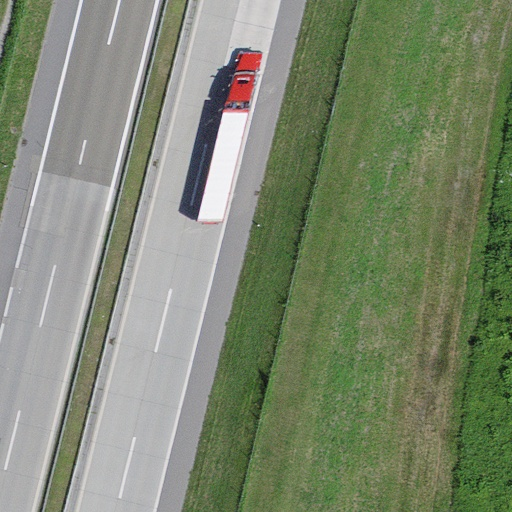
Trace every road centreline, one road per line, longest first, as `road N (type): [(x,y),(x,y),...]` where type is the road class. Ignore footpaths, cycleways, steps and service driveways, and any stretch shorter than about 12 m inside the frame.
road 1 (motorway): [(116,511),(241,0)]
road 2 (motorway): [(119,0),(0,491)]
